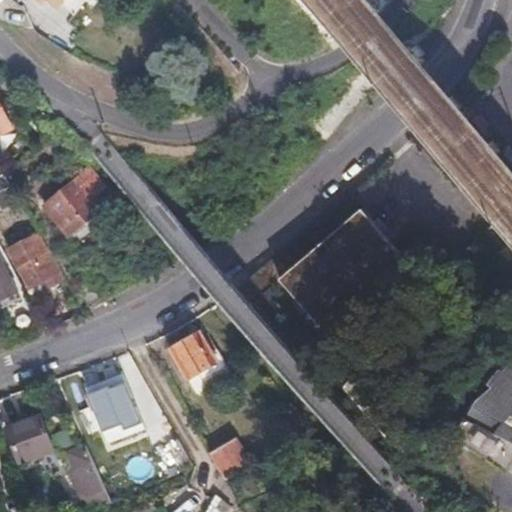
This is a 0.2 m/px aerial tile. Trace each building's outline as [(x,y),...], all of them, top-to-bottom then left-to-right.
[(0,139),(21,128),(1,89),(0,89),(0,139)] [(105,225),(86,192),(49,211),(67,245),(105,225)] [(325,331),(405,264),(388,243),(394,238),(377,218),(372,222),(362,209),(293,266),(300,275),(287,285),(325,331)] [(59,273),(46,247),(20,261),(33,286),(59,273)] [(19,290),(0,254),(0,297),(1,300),(19,290)] [(220,362),(202,331),(174,348),(192,379),(203,371),(212,388),(236,374),(227,358),(220,362)] [(511,378),(501,369),(490,383),(496,388),(473,400),(464,419),(478,427),(511,443),(511,378)] [(146,428),(125,374),(90,387),(110,441),(146,428)] [(54,449),(43,415),(10,426),(22,460),(54,449)] [(193,466),(184,449),(179,440),(167,448),(181,472),(193,466)] [(108,487),(88,445),(88,444),(72,450),(79,467),(73,469),(85,496),(108,487)] [(228,479),(247,468),(241,457),(222,468),(228,479)] [(206,511),(226,511),(231,503),(214,496),(206,511)]
